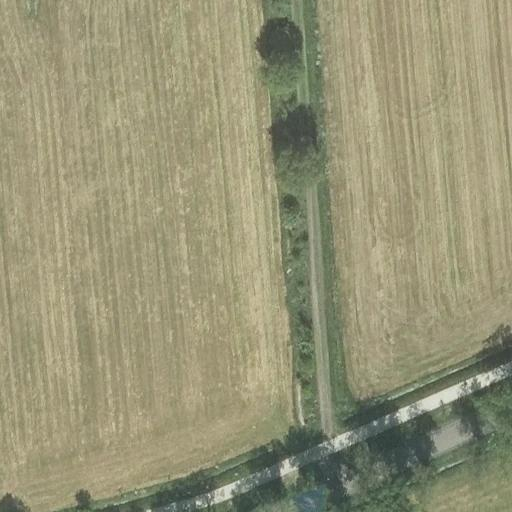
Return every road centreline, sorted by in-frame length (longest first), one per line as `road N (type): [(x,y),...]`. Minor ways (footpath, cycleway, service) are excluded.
road 1 (track): [(294,0),(327,450)]
road 2 (secondary): [(281,511),(511,409)]
